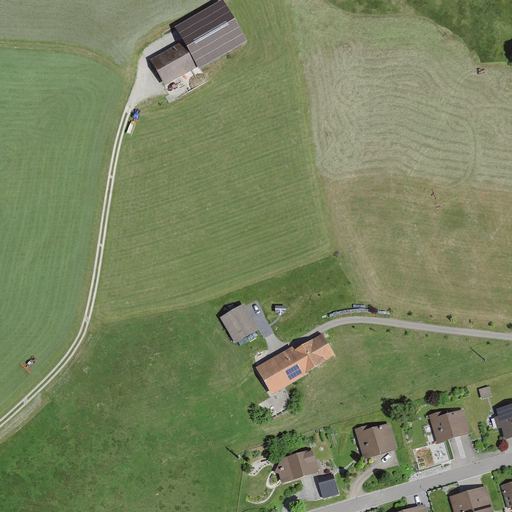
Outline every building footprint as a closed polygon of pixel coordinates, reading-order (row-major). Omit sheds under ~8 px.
[(246,45),(222,4),(175,31),(183,46),(194,64),(199,73),(246,45)] [(183,46),(152,64),(162,82),(194,64),(183,46)] [(254,330),(241,307),(222,319),(235,341),(254,330)] [(332,355),(321,336),(291,352),(303,372),(332,355)] [(303,372),(291,352),(258,371),(270,392),(303,373),(303,372)] [(488,387),(479,390),(482,399),(491,396),(488,387)] [(506,436),(511,434),(511,406),(497,411),(499,417),(503,416),(505,423),(501,424),(505,437),(506,436)] [(441,441),(453,437),(466,434),(460,412),(441,418),(440,413),(429,416),(434,432),(438,431),(441,441)] [(370,454),(393,448),(386,426),(367,432),(366,427),(355,431),(360,446),(364,445),(367,455),(370,454)] [(448,440),(412,451),(418,472),(454,461),(448,440)] [(304,475),(314,472),(315,469),(310,452),(283,460),(278,470),(285,475),(286,478),(289,480),(304,475)] [(334,478),(318,483),(323,499),(339,495),(334,478)] [(511,483),(500,487),(506,507),(511,505),(511,483)] [(462,499),(461,495),(450,498),(454,511),(489,511),(483,489),(482,489),(473,492),(474,496),(462,499)]
